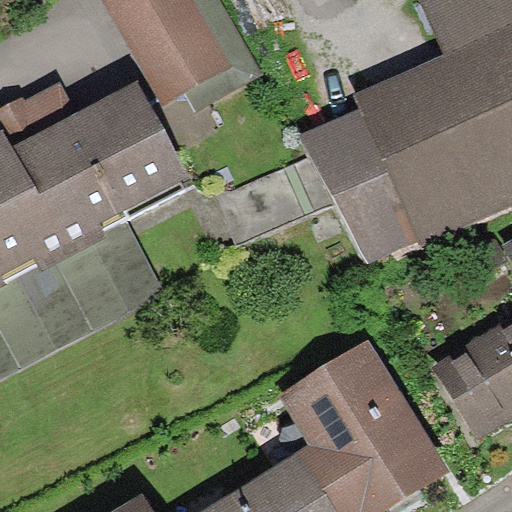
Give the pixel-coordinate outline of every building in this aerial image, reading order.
[(92,0),(157,112),(177,100),(190,123),(256,85),(207,0),(92,0)] [(376,0),(321,0),(329,15),(358,0),(372,0),(373,2),(376,0)] [(416,261),(511,219),(511,0),(425,0),(409,7),(436,73),(344,111),(416,261)] [(0,387),(153,310),(114,232),(179,199),(131,103),(77,131),(52,83),(0,109),(0,387)] [(198,201),(226,261),(323,215),(295,155),(198,201)] [(511,247),(490,260),(511,296),(511,247)] [(511,428),(511,323),(419,379),(466,457),(511,428)] [(297,464),(286,470),(311,511),(410,511),(442,493),(360,358),(267,414),(297,464)] [(311,511),(286,470),(216,511),(311,511)]
